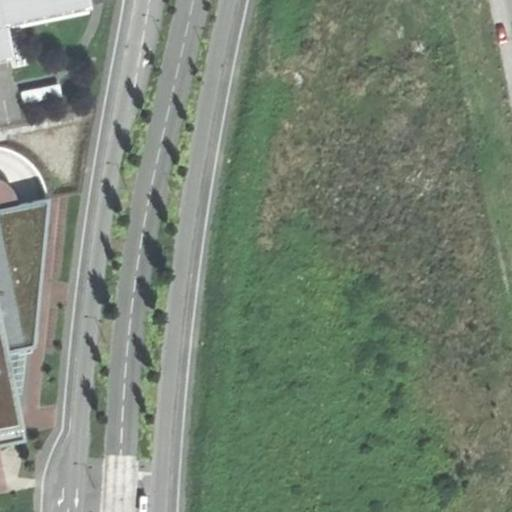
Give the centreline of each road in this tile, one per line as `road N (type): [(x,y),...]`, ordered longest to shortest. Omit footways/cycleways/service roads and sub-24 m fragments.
road 1 (unclassified): [(150,0),(100,236),(66,511)]
road 2 (unclassified): [(160,511),(181,259),(229,0)]
